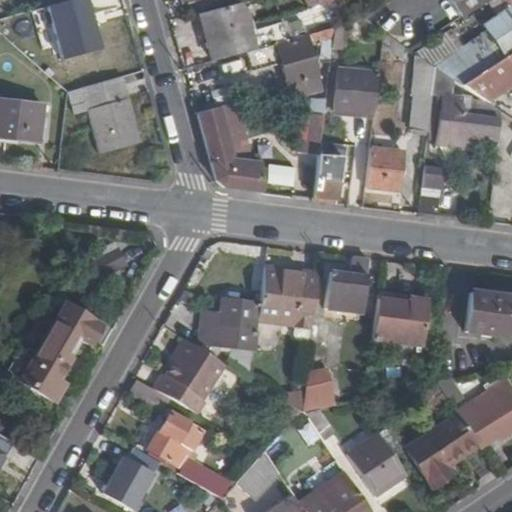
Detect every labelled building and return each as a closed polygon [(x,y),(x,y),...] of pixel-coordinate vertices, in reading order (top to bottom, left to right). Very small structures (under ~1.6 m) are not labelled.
[(450,29),(414,54),(433,67),(461,86),(511,52),(511,0),(501,0),(507,8),(480,25),(484,31),(461,46),(450,29)] [(450,0),(461,16),(485,0),(450,0)] [(251,49),(239,3),(199,14),(211,60),(251,49)] [(343,49),(347,22),(333,26),(331,47),(343,49)] [(404,56),(406,48),(383,32),(380,53),(404,56)] [(274,48),(290,97),(318,89),(304,39),(274,48)] [(91,60),(108,56),(105,45),(88,49),(91,60)] [(511,52),(461,86),(483,102),(511,83),(511,52)] [(409,129),(426,132),(430,97),(433,67),(414,54),(409,94),(413,94),(409,129)] [(108,56),(91,60),(89,61),(95,81),(116,75),(111,55),(108,56)] [(378,71),(335,66),(330,110),(373,115),(378,71)] [(468,137),(496,141),(499,113),(483,102),(461,86),(433,67),(430,97),(441,99),(434,145),(467,150),(468,137)] [(138,142),(119,77),(79,88),(97,154),(138,142)] [(0,101),(0,137),(34,142),(39,106),(0,101)] [(234,121),(229,105),(195,115),(214,184),(223,186),(262,190),(265,170),(261,169),(261,163),(251,162),(233,160),(223,125),(234,121)] [(251,162),(235,106),(229,105),(234,121),(223,125),(233,160),(251,162)] [(318,142),(322,116),(298,113),(293,153),(317,156),(318,142)] [(333,203),(340,144),(318,142),(317,156),(311,200),(333,203)] [(400,152),(369,149),(364,187),(396,190),(400,152)] [(267,166),(266,186),(295,188),(296,168),(267,166)] [(440,170),(422,168),(417,215),(434,217),(440,170)] [(99,282),(126,268),(116,249),(89,263),(99,282)] [(358,313),(365,259),(348,257),(346,277),(327,274),(323,309),(358,313)] [(289,317),(288,326),(309,328),(315,279),(284,274),(285,270),(262,266),(258,305),(257,313),(289,317)] [(465,332),(511,337),(511,297),(470,293),(465,332)] [(405,304),(375,300),(369,343),(419,349),(425,301),(406,299),(405,304)] [(257,313),(258,305),(217,300),(216,313),(198,312),(195,344),(233,349),(252,351),(256,322),(257,313)] [(62,307),(17,382),(49,402),(61,383),(55,380),(79,340),(85,343),(96,324),(78,313),(62,307)] [(289,317),(257,313),(256,322),(288,326),(289,317)] [(224,367),(181,339),(171,354),(175,356),(163,377),(160,375),(151,389),(167,400),(194,416),(224,367)] [(252,351),(233,349),(225,367),(248,383),(252,351)] [(305,398),(310,413),(319,411),(335,407),(323,370),(308,375),(314,394),(305,398)] [(511,427),(511,393),(499,374),(481,386),(485,393),(456,413),(458,415),(478,446),(481,450),(496,440),(495,438),(511,427)] [(158,413),(167,400),(151,389),(132,380),(124,394),(158,413)] [(286,396),(286,408),(298,416),(300,416),(302,393),(286,396)] [(285,430),(298,416),(286,408),(281,405),(269,417),(285,430)] [(335,435),(319,411),(310,413),(303,415),(323,444),(335,435)] [(178,469),(199,433),(167,414),(146,451),(178,469)] [(447,466),(478,446),(458,415),(408,449),(435,487),(453,475),(447,466)] [(511,432),(511,427),(495,438),(496,440),(497,442),(511,432)] [(373,494),(405,473),(378,433),(346,454),(373,494)] [(0,459),(10,442),(0,436),(0,459)] [(279,477),(263,454),(234,485),(254,504),(279,477)] [(150,476),(120,459),(101,494),(130,511),(150,476)] [(224,497),(232,480),(186,459),(178,476),(224,497)] [(367,511),(344,475),(298,506),(302,511),(367,511)] [(297,511),(288,496),(264,511),(297,511)]
